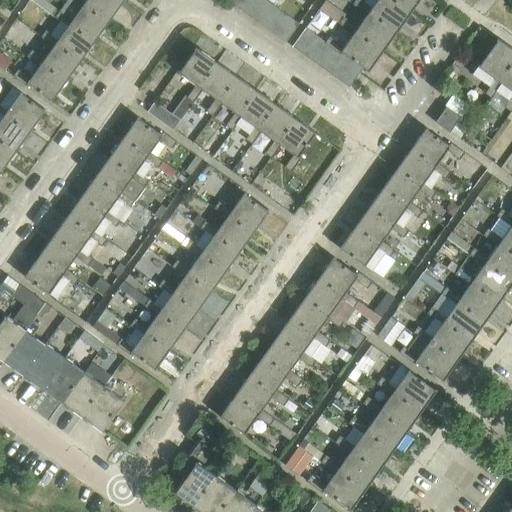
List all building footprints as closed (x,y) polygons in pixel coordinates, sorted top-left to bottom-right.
[(31,0),(55,17),(59,10),(44,0),(31,0)] [(109,20),(84,3),(81,6),(72,0),(66,0),(60,9),(59,10),(55,17),(59,20),(67,26),(70,22),(95,40),(109,20)] [(72,0),(81,6),(84,3),(109,20),(123,1),(121,0),(72,0)] [(247,14),(257,0),(242,0),(238,7),(247,14)] [(257,21),(269,5),(262,0),(257,0),(247,14),(257,21)] [(319,9),(338,23),(343,16),(345,13),(326,0),(325,0),(324,3),(319,9)] [(396,0),(376,0),(372,6),(362,0),(354,0),(352,3),(366,14),(369,10),(397,30),(411,10),(396,0)] [(396,0),(411,10),(418,0),(396,0)] [(266,27),(278,11),(269,5),(257,21),(266,27)] [(369,10),(366,14),(358,26),(343,16),(338,23),(353,33),(355,30),(383,50),(397,30),(369,10)] [(275,34),(287,18),(278,11),(266,27),(275,34)] [(286,41),(297,25),(287,18),(275,34),(286,41)] [(81,59),(95,40),(70,22),(67,26),(59,20),(51,32),(46,29),(41,36),(53,45),(56,42),(81,59)] [(301,52),(312,36),(303,29),(292,46),(301,52)] [(368,71),(383,50),(355,30),(353,33),(343,47),(328,37),(323,43),(323,44),(331,50),(337,54),(339,50),(343,53),(353,60),(363,67),(368,71)] [(311,59),(322,43),(312,36),(301,52),(311,59)] [(499,80),(511,61),(511,47),(497,37),(497,38),(472,73),(489,86),(485,93),(492,98),(497,91),(502,83),(499,80)] [(56,42),(53,45),(44,58),(32,48),(27,56),(39,65),(42,61),(67,79),(81,59),(56,42)] [(320,66),(331,50),(323,44),(323,43),(322,43),(311,59),(320,66)] [(199,86),(217,61),(196,46),(178,71),(196,83),(187,96),(194,101),(203,89),(199,86)] [(329,73),(343,53),(339,50),(337,54),(331,50),(320,66),(329,73)] [(339,80),(353,60),(343,53),(329,73),(339,80)] [(349,86),(359,72),(363,67),(353,60),(339,80),(349,86)] [(42,61),(39,65),(31,77),(18,68),(13,75),(26,85),(28,83),(51,100),(67,79),(42,61)] [(219,100),(236,75),(217,61),(199,86),(203,89),(215,97),(206,110),(213,115),(222,102),(219,100)] [(511,61),(499,80),(502,83),(497,91),(509,100),(504,106),(511,112),(511,110),(511,61)] [(238,114),(256,89),(236,75),(219,100),(222,102),(235,111),(226,124),(233,129),(236,124),(242,116),(238,114)] [(45,109),(13,85),(0,103),(0,102),(0,113),(3,116),(5,112),(30,130),(45,109)] [(258,128),(276,103),(256,89),(238,114),(242,116),(236,124),(249,133),(245,138),(252,143),(261,130),(258,128)] [(173,129),(194,101),(187,96),(185,95),(172,114),(155,101),(148,111),(173,129)] [(277,142),(295,117),(276,103),(258,128),(261,130),(274,139),(265,152),(272,157),(281,144),(277,142)] [(460,116),(458,114),(446,106),(435,121),(449,131),(460,116)] [(30,130),(5,112),(3,116),(0,113),(0,137),(16,149),(30,130)] [(138,116),(123,137),(147,155),(150,151),(159,139),(171,148),(177,141),(163,131),(162,132),(138,116)] [(316,132),(295,117),(277,142),(281,144),(293,153),(284,166),(291,171),(301,157),(299,156),(316,132)] [(425,127),(410,148),(435,165),(438,162),(446,150),(459,159),(464,151),(451,142),(449,143),(425,127)] [(16,149),(0,137),(0,167),(2,169),(16,149)] [(163,160),(150,151),(147,155),(123,137),(109,156),(133,174),(136,171),(144,176),(153,164),(158,167),(163,160)] [(450,171),(438,162),(435,165),(410,148),(396,167),(421,185),(424,181),(432,187),(440,175),(445,178),(450,171)] [(149,180),(144,176),(136,171),(133,174),(109,156),(95,176),(120,194),(122,190),(135,199),(144,187),(149,180)] [(432,187),(424,181),(421,185),(396,167),(382,187),(407,205),(410,201),(419,189),(431,198),(436,191),(432,187)] [(135,199),(122,190),(120,194),(95,176),(81,195),(106,213),(108,210),(116,215),(125,203),(130,206),(135,199)] [(422,210),(410,201),(407,205),(382,187),(368,206),(393,224),(396,220),(404,226),(412,214),(417,217),(422,210)] [(269,209),(244,192),(231,209),(219,200),(214,207),(226,216),(229,213),(254,230),(269,209)] [(121,219),(116,215),(108,210),(106,213),(81,195),(67,215),(92,233),(94,229),(102,235),(111,222),(116,226),(121,219)] [(393,224),(368,206),(355,226),(379,244),(382,240),(391,228),(403,237),(408,230),(404,226),(396,220),(393,224)] [(511,206),(508,212),(501,207),(496,214),(499,216),(511,225),(511,223),(511,206)] [(254,230),(229,213),(226,216),(218,229),(205,220),(200,227),(205,230),(212,236),(215,232),(240,250),(254,230)] [(107,238),(102,235),(94,229),(92,233),(67,215),(53,235),(78,252),(80,249),(88,254),(97,242),(102,245),(107,238)] [(499,216),(490,229),(502,237),(511,225),(499,216)] [(511,223),(511,225),(502,237),(490,229),(487,227),(482,234),(497,244),(499,241),(511,249),(511,223)] [(395,249),(382,240),(379,244),(355,226),(339,247),(372,270),(385,253),(389,256),(395,249)] [(240,250),(215,232),(212,236),(205,230),(196,243),(191,239),(186,246),(198,255),(201,252),(226,270),(240,250)] [(447,238),(468,254),(473,246),(452,231),(447,238)] [(78,252),(53,235),(39,254),(64,272),(66,268),(75,256),(88,265),(93,258),(88,254),(80,249),(78,252)] [(147,248),(172,266),(177,259),(152,241),(152,242),(147,248)] [(511,249),(499,241),(497,244),(488,257),(473,246),(468,254),(483,264),(485,260),(511,279),(511,249)] [(212,289),(226,270),(201,252),(198,255),(190,268),(177,259),(172,266),(184,275),(187,271),(212,289)] [(79,277),(66,268),(64,272),(39,254),(24,275),(56,299),(69,281),(74,284),(79,277)] [(333,256),(318,277),(343,295),(346,291),(354,279),(367,288),(372,281),(358,271),(357,273),(333,256)] [(106,267),(93,258),(88,265),(101,274),(106,267)] [(511,279),(485,260),(483,264),(474,276),(459,266),(454,273),(469,284),(471,280),(499,300),(511,282),(511,279)] [(419,277),(425,281),(436,289),(440,282),(424,270),(419,277)] [(212,289),(187,271),(184,275),(176,287),(163,278),(158,285),(163,289),(171,294),(173,291),(198,309),(212,289)] [(9,275),(0,287),(0,299),(5,303),(12,294),(20,283),(9,275)] [(92,287),(103,295),(111,284),(100,276),(92,287)] [(343,295),(318,277),(304,296),(329,314),(332,311),(340,298),(353,307),(358,300),(346,291),(343,295)] [(411,301),(425,281),(419,277),(405,297),(411,301)] [(119,287),(144,305),(149,298),(125,280),(123,282),(119,287)] [(457,300),(486,320),(499,300),(471,280),(469,284),(460,296),(445,286),(441,292),(440,293),(447,298),(455,303),(457,300)] [(37,312),(45,301),(20,283),(12,294),(24,303),(37,312)] [(184,328),(198,309),(173,291),(171,294),(163,289),(154,301),(149,298),(144,305),(157,314),(159,310),(184,328)] [(344,320),(332,311),(329,314),(304,296),(290,316),(315,334),(318,330),(326,318),(339,327),(344,320)] [(455,303),(447,298),(438,310),(431,305),(426,312),(433,317),(441,323),(444,319),(472,339),(486,320),(457,300),(455,303)] [(358,300),(353,307),(353,308),(375,324),(381,316),(361,302),(358,300)] [(51,306),(48,303),(45,301),(37,312),(37,313),(41,316),(45,311),(48,310),(51,306)] [(31,320),(37,313),(37,312),(24,303),(12,319),(4,314),(4,315),(5,316),(0,321),(0,356),(3,359),(25,329),(31,320)] [(184,328),(159,310),(157,314),(148,326),(135,317),(130,324),(135,328),(143,333),(145,330),(170,348),(184,328)] [(58,326),(67,333),(74,323),(65,316),(58,326)] [(315,334),(290,316),(276,335),(301,353),(304,350),(312,355),(320,343),(325,346),(330,339),(318,330),(315,334)] [(377,335),(383,340),(396,321),(390,317),(377,335)] [(441,323),(433,317),(424,329),(417,325),(412,332),(416,335),(427,342),(430,339),(458,359),(472,339),(444,319),(441,323)] [(170,348),(145,330),(143,333),(135,328),(126,340),(121,337),(116,344),(130,354),(131,352),(155,369),(170,348)] [(23,373),(44,342),(25,329),(3,359),(23,373)] [(84,329),(78,338),(98,352),(104,344),(84,329)] [(316,359),(312,355),(304,350),(301,353),(276,335),(262,355),(287,373),(290,369),(299,357),(311,366),(316,359)] [(427,342),(416,335),(407,347),(404,344),(398,351),(414,362),(415,361),(442,380),(458,359),(430,339),(427,342)] [(43,387),(65,357),(44,342),(23,373),(43,387)] [(363,354),(354,367),(362,372),(366,375),(375,362),(363,354)] [(302,378),(290,369),(287,373),(262,355),(248,375),(273,392),(276,389),(285,376),(297,385),(302,378)] [(63,401),(85,371),(65,357),(43,387),(63,401)] [(437,388),(401,363),(388,380),(381,376),(376,382),(376,383),(391,393),(393,390),(421,410),(437,388)] [(83,416),(105,385),(85,371),(63,401),(83,416)] [(289,398),(276,389),(273,392),(248,375),(235,394),(259,412),(262,408),(271,396),(283,405),(289,398)] [(125,400),(109,388),(105,385),(83,416),(103,430),(104,429),(103,428),(123,400),(124,401),(125,400)] [(393,390),(391,393),(382,406),(367,395),(362,402),(377,413),(379,409),(407,429),(421,410),(393,390)] [(275,417),(262,408),(259,412),(235,394),(219,415),(221,417),(222,416),(245,432),(257,415),(269,424),(275,417)] [(335,400),(330,408),(339,414),(344,406),(335,400)] [(379,409),(377,413),(368,425),(353,415),(348,422),(363,432),(365,429),(394,449),(407,429),(379,409)] [(279,421),(275,428),(289,438),(290,439),(295,432),(294,431),(279,421)] [(365,429),(363,432),(354,445),(339,434),(334,441),(349,452),(352,448),(380,468),(394,449),(365,429)] [(225,444),(234,447),(238,441),(230,436),(225,444)] [(303,439),(299,445),(314,457),(320,461),(325,454),(303,439)] [(194,505),(216,474),(208,469),(221,450),(200,442),(190,456),(189,455),(177,472),(178,472),(179,472),(185,476),(175,490),(174,489),(174,490),(194,505)] [(298,476),(312,455),(299,445),(284,466),(298,476)] [(352,448),(349,452),(340,464),(326,454),(325,454),(320,461),(335,471),(338,468),(366,488),(380,468),(352,448)] [(338,468),(335,471),(326,484),(312,473),(307,480),(322,492),(323,490),(351,509),(366,488),(338,468)] [(285,476),(278,471),(269,484),(276,489),(285,476)] [(203,511),(218,511),(236,489),(216,474),(194,505),(203,511)] [(297,485),(292,492),(306,501),(311,494),(297,485)] [(249,511),(256,503),(236,489),(218,511),(249,511)] [(268,511),(256,503),(249,511),(268,511)] [(326,511),(315,503),(308,511),(326,511)]
